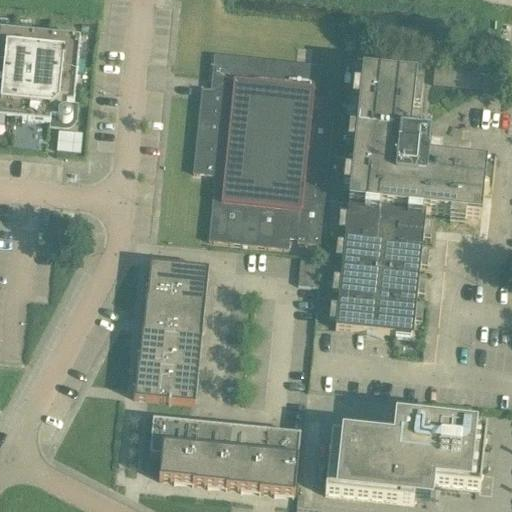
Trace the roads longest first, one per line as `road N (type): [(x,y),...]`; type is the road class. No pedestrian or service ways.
road 1 (unclassified): [(13,453),(120,251),(125,205)]
road 2 (unclassified): [(125,205),(147,0)]
road 3 (unclassified): [(125,205),(0,192)]
road 4 (unclassified): [(13,453),(121,511)]
